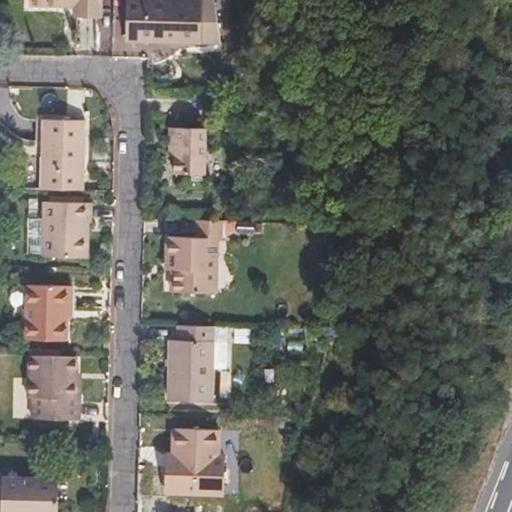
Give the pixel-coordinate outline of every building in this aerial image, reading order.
[(94,21),(94,0),(22,0),(23,9),(45,10),(68,10),(68,21),(94,21)] [(214,38),(209,6),(193,6),(189,2),(117,0),(118,39),(136,39),(155,40),(156,45),(191,46),(191,39),(214,38)] [(36,120),(34,193),(70,194),(71,166),(79,166),(79,154),(80,121),(36,120)] [(197,178),(198,130),(168,129),(167,155),(166,177),(197,178)] [(70,194),(78,194),(79,166),(71,166),(70,194)] [(80,228),(80,205),(40,204),(39,259),(80,260),(80,228)] [(215,240),(216,226),(192,225),(191,237),(185,240),(182,251),(170,256),(170,270),(170,292),(207,292),(208,240),(215,240)] [(65,310),(65,287),(24,287),(24,341),(59,341),(59,321),(59,310),(65,310)] [(204,405),(208,330),(175,328),(174,338),(163,337),(162,361),(160,403),(204,405)] [(70,380),(71,360),(25,359),(24,401),(70,402),(70,380)] [(75,403),(70,402),(24,401),(23,421),(75,423),(75,403)] [(171,442),(171,455),(171,470),(159,470),(158,495),(216,496),(217,459),(211,459),(211,434),(171,433),(171,442)] [(171,470),(171,455),(159,455),(159,470),(171,470)] [(0,511),(50,511),(51,480),(0,477),(0,511)]
